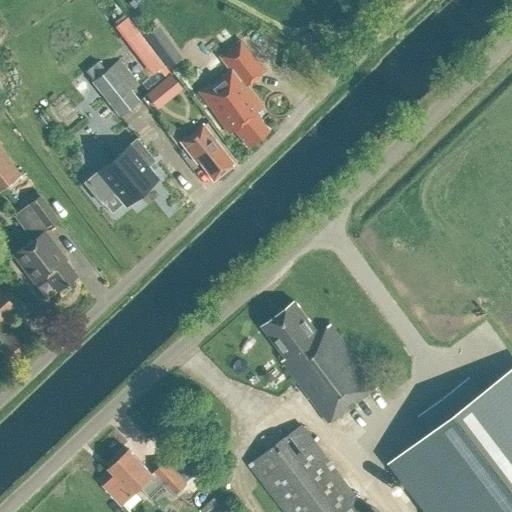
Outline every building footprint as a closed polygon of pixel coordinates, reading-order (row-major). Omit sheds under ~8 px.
[(263,105),(246,84),(265,69),(241,39),(221,55),(230,67),(222,74),(224,76),(213,85),(211,83),(201,91),(230,131),(235,127),(249,145),(269,129),(255,111),(263,105)] [(156,50),(168,66),(181,57),(169,40),(156,50)] [(119,57),(104,69),(92,79),(91,79),(119,114),(139,100),(127,85),(136,79),(119,57)] [(84,69),(92,79),(104,69),(97,59),(84,69)] [(168,72),(163,65),(151,74),(142,81),(148,88),(168,72)] [(152,86),(145,92),(156,107),(181,86),(170,72),(168,74),(152,86)] [(231,161),(199,122),(193,127),(195,130),(186,138),(183,135),(178,140),(195,161),(197,159),(211,177),(231,161)] [(156,176),(151,170),(146,164),(152,159),(135,139),(85,181),(101,201),(113,191),(122,202),(124,203),(156,176)] [(0,190),(20,175),(0,148),(0,190)] [(75,275),(64,259),(65,258),(44,230),(58,219),(39,194),(12,214),(31,238),(12,253),(33,282),(44,274),(56,289),(75,275)] [(17,309),(0,290),(0,339),(1,340),(0,341),(0,350),(10,361),(19,353),(23,358),(35,348),(13,322),(10,324),(6,320),(17,309)] [(319,331),(295,301),(262,326),(285,357),(282,359),(330,422),(364,396),(362,394),(376,383),(330,323),(319,331)] [(394,459),(434,511),(511,511),(511,369),(483,392),(470,375),(419,414),(432,431),(394,459)] [(368,511),(301,424),(250,464),(286,511),(368,511)] [(153,473),(130,448),(110,467),(116,473),(104,484),(122,503),(140,487),(150,497),(150,498),(163,486),(173,496),(186,483),(165,461),(153,473)] [(201,508),(204,511),(231,511),(215,494),(201,508)]
